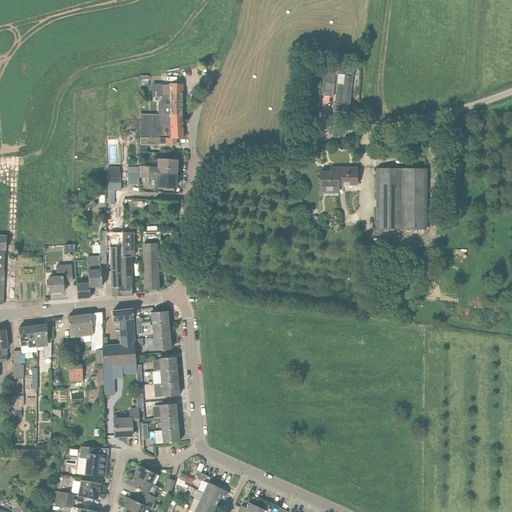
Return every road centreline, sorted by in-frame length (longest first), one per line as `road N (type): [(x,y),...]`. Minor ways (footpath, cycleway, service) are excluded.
road 1 (unclassified): [(188,169),(511,90)]
road 2 (residential): [(0,315),(180,296)]
road 3 (residential): [(196,447),(180,296)]
road 4 (residential): [(109,511),(123,455),(159,463),(196,447)]
road 5 (residential): [(180,296),(188,169)]
